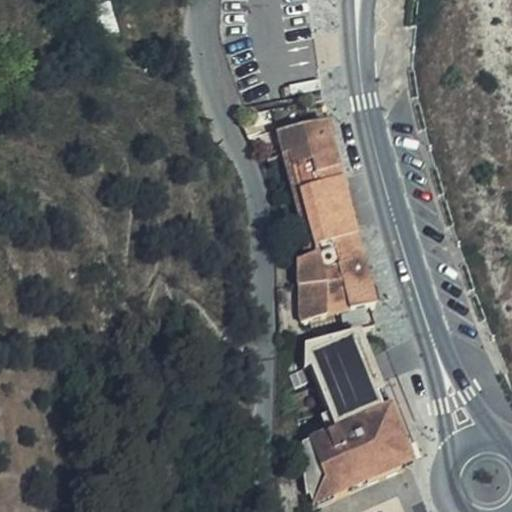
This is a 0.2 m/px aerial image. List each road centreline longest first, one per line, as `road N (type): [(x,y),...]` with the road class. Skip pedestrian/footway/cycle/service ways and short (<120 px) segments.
road 1 (residential): [(275,511),(254,184),(203,70),(201,0)]
road 2 (tertiary): [(358,29),(363,104),(431,344)]
road 3 (tertiary): [(503,443),(431,344)]
